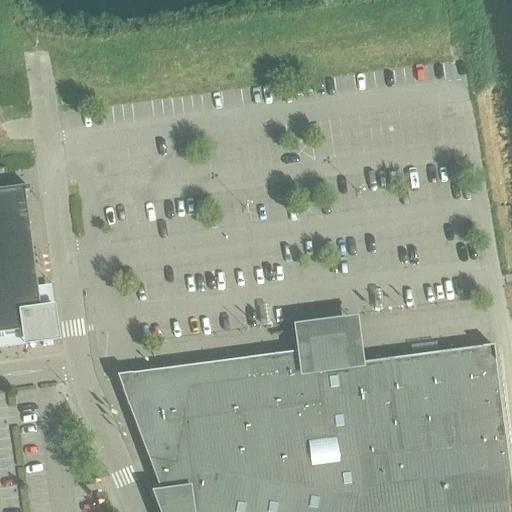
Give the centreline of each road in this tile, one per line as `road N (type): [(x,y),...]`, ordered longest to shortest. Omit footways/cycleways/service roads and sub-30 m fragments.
road 1 (unclassified): [(511,405),(463,87),(48,146)]
road 2 (unclassified): [(140,511),(82,364),(48,146)]
